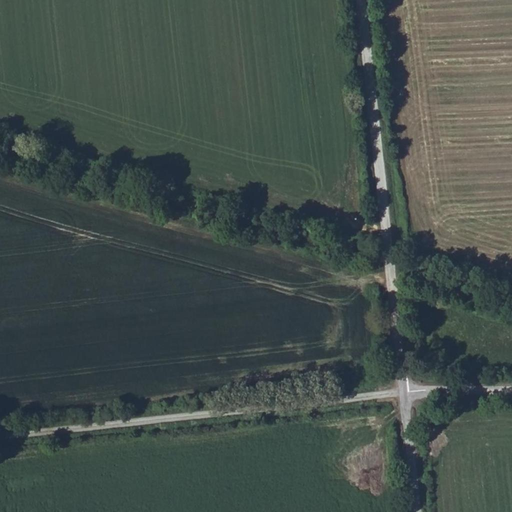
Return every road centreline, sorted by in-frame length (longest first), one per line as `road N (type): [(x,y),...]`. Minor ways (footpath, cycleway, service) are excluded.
road 1 (track): [(404,392),(0,438)]
road 2 (unclassified): [(360,0),(404,392)]
road 3 (unclassified): [(404,392),(418,511)]
